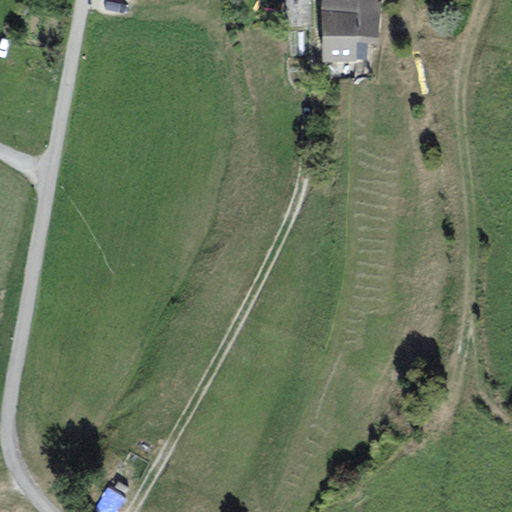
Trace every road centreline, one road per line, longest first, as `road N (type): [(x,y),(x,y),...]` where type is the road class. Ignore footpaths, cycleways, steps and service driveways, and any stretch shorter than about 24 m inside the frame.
road 1 (tertiary): [(84,0),(7,431),(10,457),(49,511)]
road 2 (track): [(128,511),(298,206),(310,76)]
road 3 (track): [(482,0),(460,76),(469,243),(464,332)]
road 4 (track): [(464,332),(428,511)]
